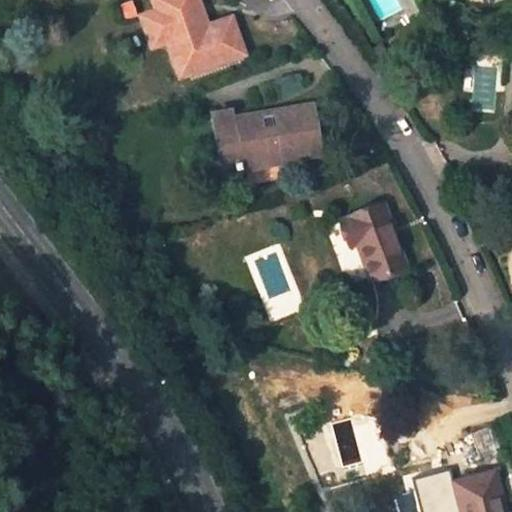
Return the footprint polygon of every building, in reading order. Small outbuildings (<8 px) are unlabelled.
[(166,41),(179,75),(243,53),(230,16),(206,24),(197,0),(151,0),(155,10),(140,15),(150,46),(166,41)] [(265,166),(280,164),(279,159),(320,151),(311,105),(275,112),(278,129),(263,131),(260,114),(234,119),(232,110),(212,114),(222,169),(264,162),(265,166)] [(403,265),(382,204),(337,220),(346,245),(355,241),(369,278),(403,265)] [(497,422),(470,432),(479,458),(506,448),(497,422)] [(504,511),(494,470),(452,481),(459,511),(504,511)]
